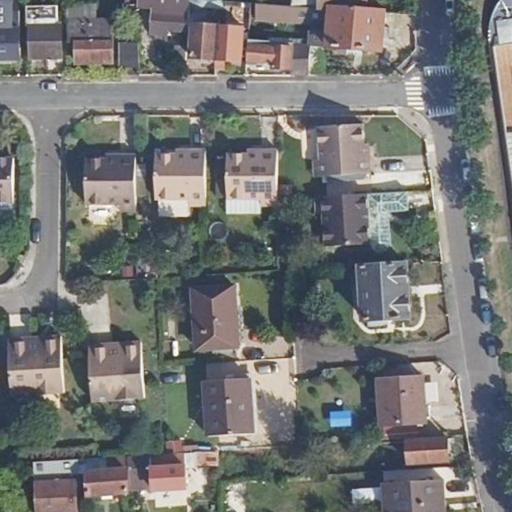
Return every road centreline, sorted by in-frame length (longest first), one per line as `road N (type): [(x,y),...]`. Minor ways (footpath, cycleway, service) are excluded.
road 1 (residential): [(507,511),(466,300),(439,92)]
road 2 (residential): [(439,92),(43,96)]
road 3 (residential): [(43,96),(44,279),(26,299),(0,303)]
